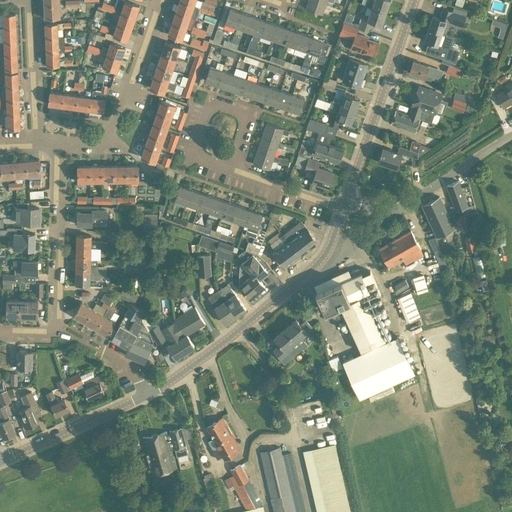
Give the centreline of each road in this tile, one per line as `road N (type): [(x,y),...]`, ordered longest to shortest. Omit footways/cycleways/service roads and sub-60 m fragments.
road 1 (unclassified): [(145,395),(316,264),(342,209)]
road 2 (unclassified): [(345,199),(414,0)]
road 3 (track): [(238,329),(283,396),(312,511)]
road 4 (unclassified): [(511,135),(397,209),(345,199)]
road 5 (residential): [(56,332),(58,144)]
road 6 (unclassified): [(0,461),(145,395)]
road 7 (residential): [(191,155),(210,101),(249,115),(232,169)]
road 8 (residential): [(159,0),(106,140)]
road 9 (residential): [(34,145),(27,0)]
